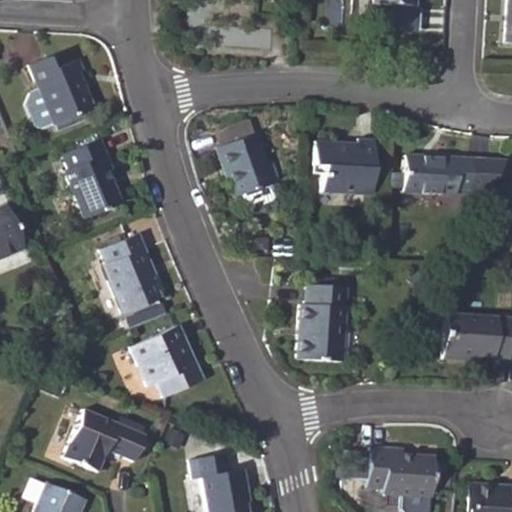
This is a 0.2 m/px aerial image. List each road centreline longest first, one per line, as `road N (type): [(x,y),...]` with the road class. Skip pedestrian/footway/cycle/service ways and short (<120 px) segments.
road 1 (residential): [(275,428),(180,217),(145,98)]
road 2 (residential): [(145,98),(303,83),(457,111)]
road 3 (residential): [(275,428),(311,414),(387,408),(493,416)]
road 4 (residential): [(122,17),(0,7)]
